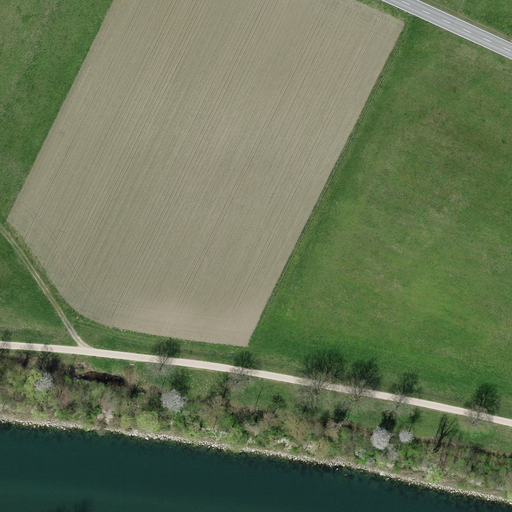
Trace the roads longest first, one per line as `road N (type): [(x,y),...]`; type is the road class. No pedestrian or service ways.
road 1 (track): [(0,344),(160,358),(511,424)]
road 2 (track): [(86,350),(0,227)]
road 3 (tertiary): [(511,51),(400,0)]
